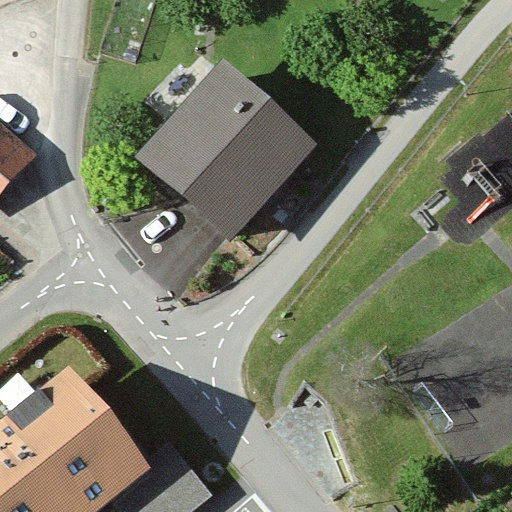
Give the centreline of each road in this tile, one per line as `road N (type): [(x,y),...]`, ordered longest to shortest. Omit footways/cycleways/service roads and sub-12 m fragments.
road 1 (residential): [(186,371),(508,0)]
road 2 (residential): [(65,0),(55,164),(92,266)]
road 3 (residential): [(301,511),(186,371)]
road 4 (residential): [(186,371),(92,266)]
